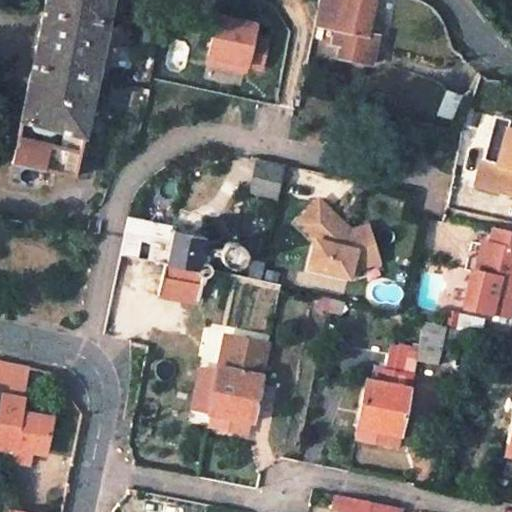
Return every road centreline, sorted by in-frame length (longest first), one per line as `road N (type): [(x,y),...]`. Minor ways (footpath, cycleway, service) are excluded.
road 1 (residential): [(78,354),(120,190),(138,165),(178,139),(200,134),(434,186)]
road 2 (unclassified): [(78,354),(103,389),(83,511)]
